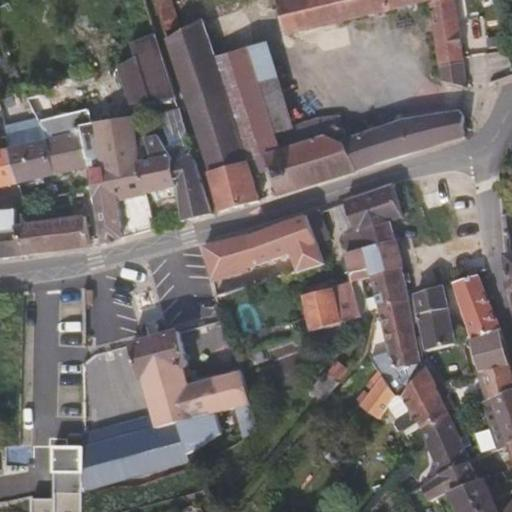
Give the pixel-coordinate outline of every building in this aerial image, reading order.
[(468,85),(453,0),(284,0),(290,33),(429,0),(431,0),(442,68),(444,82),(468,85)] [(243,140),(219,63),(205,19),(171,40),(212,172),(250,161),(243,140)] [(137,56),(162,43),(160,34),(131,43),(137,56)] [(277,130),(252,49),(219,63),(243,140),(277,130)] [(151,193),(145,161),(137,116),(96,123),(93,109),(58,118),(52,94),(32,99),(45,126),(58,138),(88,130),(91,153),(92,165),(103,242),(158,229),(151,193)] [(212,213),(183,109),(165,112),(168,129),(180,158),(181,158),(182,185),(183,222),(212,213)] [(357,172),(466,138),(466,127),(465,119),(463,111),(408,119),(348,139),(357,172)] [(329,138),(333,129),(340,126),(348,130),(348,129),(341,115),(318,118),(277,130),(243,140),(250,161),(269,156),(329,138)] [(357,172),(348,139),(346,138),(348,130),(340,126),(333,129),(329,138),(269,156),(279,194),(357,172)] [(91,153),(88,130),(58,138),(51,139),(56,158),(91,153)] [(182,185),(175,159),(174,153),(163,134),(150,140),(158,159),(145,161),(151,193),(182,185)] [(13,148),(11,135),(4,137),(0,137),(0,186),(20,182),(13,148)] [(58,173),(56,158),(51,139),(13,148),(20,182),(58,173)] [(92,165),(91,153),(56,158),(58,173),(92,165)] [(262,200),(250,161),(212,172),(223,211),(256,202),(262,200)] [(401,215),(393,182),(343,200),(352,230),(365,227),(390,219),(401,215)] [(0,256),(27,253),(22,223),(19,208),(0,210),(0,256)] [(326,235),(318,209),(305,213),(314,238),(326,235)] [(314,238),(305,213),(252,232),(199,244),(212,295),(232,289),(226,268),(287,249),(293,271),(322,261),(314,238)] [(93,243),(88,214),(22,223),(27,253),(93,243)] [(394,239),(390,219),(365,227),(368,245),(394,239)] [(368,245),(365,227),(352,230),(340,234),(345,251),(368,245)] [(400,265),(394,239),(368,245),(345,251),(343,251),(347,271),(367,265),(369,274),(400,265)] [(406,294),(400,265),(369,274),(377,309),(406,298),(406,294)] [(500,328),(478,273),(453,280),(468,336),(500,328)] [(448,339),(439,284),(406,294),(406,298),(410,317),(419,315),(425,344),(448,339)] [(85,285),(56,285),(56,357),(86,357),(85,285)] [(352,291),(332,295),(329,285),(302,291),(310,328),(358,315),(352,291)] [(417,347),(410,317),(406,298),(377,309),(387,353),(390,353),(392,362),(410,358),(409,349),(412,347),(417,347)] [(255,428),(238,368),(183,383),(178,362),(183,361),(176,328),(125,342),(135,375),(139,374),(150,411),(82,432),(81,445),(81,488),(143,471),(185,458),(177,429),(178,428),(194,424),(192,417),(235,405),(239,420),(244,419),(248,432),(255,428)] [(312,337),(310,328),(300,331),(303,340),(312,337)] [(507,358),(500,328),(468,336),(466,336),(474,369),(507,358)] [(320,400),(346,367),(335,358),(325,371),(322,369),(306,389),(320,400)] [(511,386),(511,383),(507,358),(474,369),(482,399),(511,386)] [(448,414),(447,411),(455,408),(449,394),(441,398),(425,364),(401,395),(419,427),(448,414)] [(375,419),(393,391),(382,375),(377,368),(362,383),(368,390),(365,393),(361,389),(354,397),(375,419)] [(393,391),(401,381),(397,374),(393,377),(387,370),(382,375),(393,391)] [(511,439),(511,386),(482,399),(492,432),(484,436),(489,450),(504,443),(511,439)] [(419,427),(428,446),(421,449),(427,460),(433,458),(439,472),(467,459),(462,447),(469,444),(463,430),(456,434),(448,414),(419,427)] [(81,445),(51,445),(52,500),(31,500),(31,511),(81,511),(81,488),(81,445)] [(476,480),(467,459),(439,472),(424,483),(431,497),(434,497),(450,490),(476,480)] [(499,511),(496,511),(481,478),(476,480),(450,490),(459,511),(511,511),(511,497),(499,511)]
